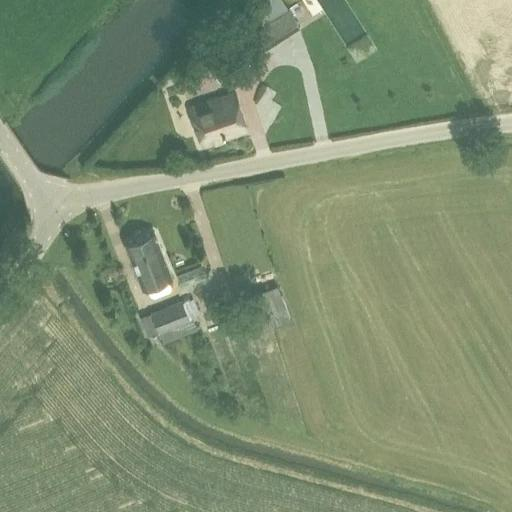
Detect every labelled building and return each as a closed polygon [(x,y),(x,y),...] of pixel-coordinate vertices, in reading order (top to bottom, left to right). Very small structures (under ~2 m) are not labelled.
[(260,22),(238,36),(241,40),(252,58),(299,28),(288,10),(262,26),(260,22)] [(241,65),(230,47),(228,43),(208,54),(229,89),(247,76),(241,65)] [(215,144),(223,141),(223,140),(248,131),(234,93),(190,108),(204,147),(215,143),(215,144)] [(250,245),(238,178),(197,185),(205,225),(225,222),(230,248),(250,245)] [(172,278),(154,232),(125,244),(142,289),(172,278)] [(95,265),(99,276),(118,270),(115,259),(95,265)] [(172,270),(178,284),(201,274),(195,260),(172,270)] [(240,300),(253,333),(288,320),(275,287),(240,300)] [(183,300),(151,313),(158,332),(161,344),(198,330),(193,318),(190,319),(183,300)] [(196,306),(198,319),(213,317),(211,303),(196,306)] [(235,361),(244,359),(236,315),(217,318),(219,327),(210,328),(222,392),(240,388),(235,361)] [(243,409),(264,399),(257,382),(235,392),(243,409)]
